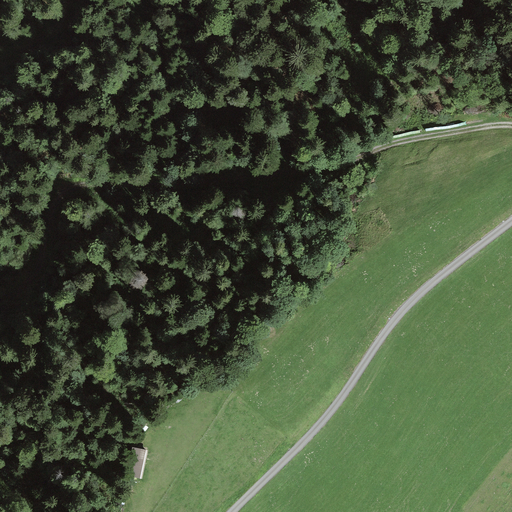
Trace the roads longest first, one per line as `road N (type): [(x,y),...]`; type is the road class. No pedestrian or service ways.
road 1 (track): [(0,303),(36,270),(57,198),(75,185),(256,176),(338,163),(413,137),(511,125)]
road 2 (track): [(511,220),(407,304),(329,413),(232,511)]
